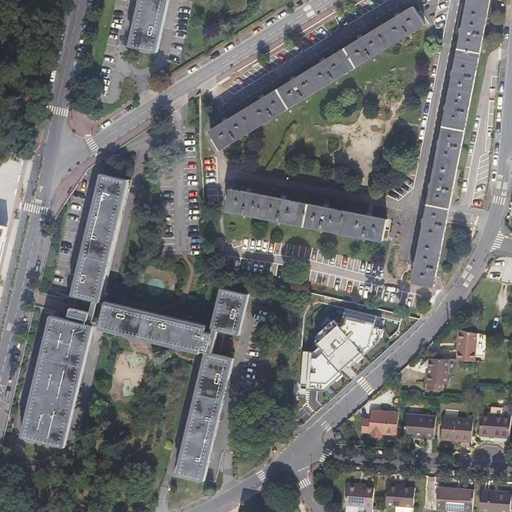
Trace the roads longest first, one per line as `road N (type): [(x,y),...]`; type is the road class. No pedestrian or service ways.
road 1 (unclassified): [(42,175),(326,0)]
road 2 (residential): [(453,0),(412,207),(493,223)]
road 3 (residential): [(294,453),(432,322),(488,239)]
road 4 (residential): [(294,453),(511,469)]
road 5 (secondary): [(42,175),(0,364)]
road 6 (secondary): [(81,0),(42,175)]
road 7 (residential): [(493,223),(511,71)]
road 8 (unknown): [(187,511),(162,461),(114,411)]
